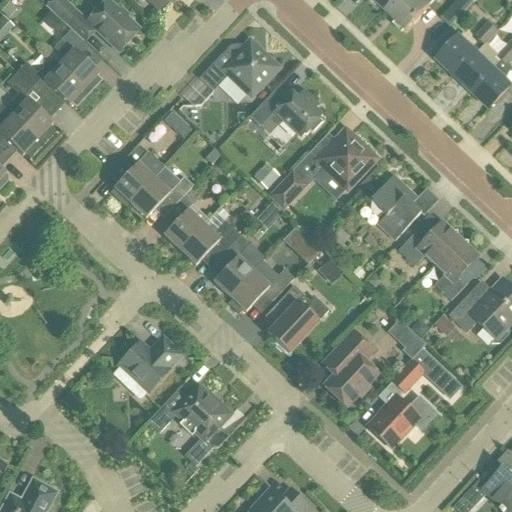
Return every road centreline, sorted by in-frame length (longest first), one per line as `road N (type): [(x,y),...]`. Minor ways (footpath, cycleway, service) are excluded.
road 1 (residential): [(511,214),(279,0)]
road 2 (residential): [(45,179),(241,0)]
road 3 (residential): [(290,418),(287,399),(155,282)]
road 4 (residential): [(37,412),(155,282)]
road 5 (residential): [(155,282),(45,179)]
road 6 (residential): [(423,511),(511,415)]
road 7 (residential): [(119,511),(100,473),(37,412)]
road 8 (residential): [(204,511),(290,418)]
road 9 (residential): [(365,511),(295,446),(290,418)]
